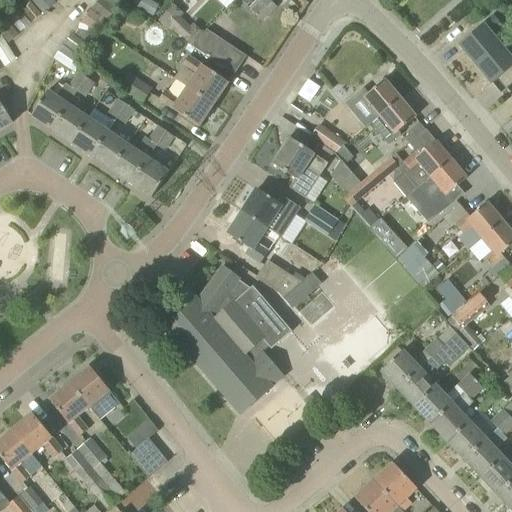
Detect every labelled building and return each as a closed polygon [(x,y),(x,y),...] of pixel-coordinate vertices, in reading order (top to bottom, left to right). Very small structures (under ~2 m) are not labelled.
[(20,7),(32,22),(41,15),(28,0),(20,7)] [(33,0),(44,13),(55,4),(51,0),(33,0)] [(116,10),(101,0),(98,0),(93,8),(109,20),(116,10)] [(259,0),(261,1),(251,11),(262,21),(276,7),(272,2),(274,0),(259,0)] [(153,17),(159,6),(150,1),(144,12),(153,17)] [(9,16),(21,31),(30,24),(17,9),(9,16)] [(107,23),(90,12),(83,21),(100,33),(107,23)] [(476,64),(499,45),(490,33),(501,24),(494,16),(459,44),(476,64)] [(0,23),(0,32),(9,43),(18,35),(5,19),(0,23)] [(81,25),(75,33),(91,45),(97,36),(81,25)] [(191,47),(214,62),(234,75),(246,56),(206,30),(191,47)] [(89,47),(72,34),(65,44),(82,57),(89,47)] [(0,57),(5,66),(15,60),(0,36),(0,35),(0,57)] [(511,52),(508,56),(499,45),(476,64),(492,84),(511,67),(511,52)] [(54,59),(55,60),(74,72),(83,60),(62,46),(54,59)] [(228,83),(188,56),(182,65),(196,75),(187,87),(214,105),(228,83)] [(31,117),(51,130),(69,104),(77,93),(86,79),(77,73),(69,84),(67,83),(58,97),(48,91),(31,117)] [(131,76),(122,89),(142,102),(151,89),(131,76)] [(94,84),(86,79),(77,93),(86,98),(94,84)] [(368,103),(379,116),(400,98),(385,80),(368,94),(365,91),(352,101),(360,110),(368,103)] [(165,91),(159,100),(199,127),(214,105),(187,87),(178,100),(165,91)] [(401,135),(398,131),(416,117),(400,98),(379,116),(371,123),(381,136),(389,145),(401,135)] [(135,112),(117,99),(107,112),(125,126),(135,112)] [(0,102),(0,131),(13,123),(0,102)] [(88,118),(69,104),(51,130),(71,144),(88,118)] [(71,144),(91,157),(108,132),(88,118),(71,144)] [(310,138),(335,154),(342,146),(346,143),(319,124),(310,138)] [(111,171),(131,184),(148,159),(157,145),(166,132),(156,126),(147,139),(144,138),(136,151),(128,145),(111,171)] [(128,145),(108,132),(91,157),(111,171),(128,145)] [(175,138),(166,132),(157,145),(166,151),(175,138)] [(273,164),(296,179),(290,188),(306,198),(328,163),(315,154),(290,138),(273,164)] [(430,178),(452,160),(436,142),(419,156),(416,153),(404,163),(407,167),(402,171),(417,189),(430,178)] [(353,158),(342,146),(335,154),(345,165),(353,158)] [(151,198),(152,197),(168,173),(148,159),(131,184),(151,198)] [(360,184),(346,196),(342,199),(350,208),(369,229),(379,220),(369,209),(364,212),(357,203),(376,187),(399,168),(391,159),(368,178),(360,184)] [(346,196),(360,184),(340,160),(330,177),(346,196)] [(427,202),(432,197),(440,207),(452,196),(450,193),(467,178),(452,160),(430,178),(417,189),(427,202)] [(257,189),(242,212),(267,228),(279,236),(297,207),(282,197),(278,203),(257,189)] [(488,203),(470,218),(467,214),(455,224),(462,234),(471,227),(481,239),(503,221),(488,203)] [(327,237),(338,221),(315,205),(304,222),(327,237)] [(267,228),(242,212),(227,234),(249,248),(245,254),(260,264),(269,251),(257,244),(267,228)] [(511,244),(511,232),(503,221),(481,239),(492,252),(483,259),(491,268),(503,258),(501,254),(511,244)] [(390,228),(379,239),(396,258),(407,248),(390,228)] [(434,280),(439,276),(434,270),(420,256),(413,247),(398,260),(422,288),(423,289),(434,280)] [(282,297),(300,282),(267,262),(256,279),(282,297)] [(223,267),(198,302),(188,291),(173,304),(182,314),(166,327),(240,414),(271,387),(270,386),(282,377),(260,354),(254,347),(263,340),(271,350),(292,332),(253,286),(250,289),(238,280),(238,279),(223,267)] [(312,273),(300,282),(282,297),(292,309),(321,285),(312,273)] [(466,306),(446,283),(437,290),(447,302),(440,308),(450,320),(466,306)] [(466,306),(450,320),(448,321),(456,331),(487,304),(479,295),(466,306)] [(474,351),(486,341),(481,335),(477,338),(467,326),(458,333),(474,351)] [(413,362),(403,351),(381,372),(398,390),(444,347),(437,340),(413,362)] [(437,387),(429,378),(441,367),(438,364),(450,353),(444,347),(398,390),(414,408),(437,387)] [(90,367),(69,383),(89,408),(100,420),(120,404),(90,367)] [(437,387),(414,408),(430,425),(476,381),(470,375),(446,397),(437,387)] [(511,375),(503,383),(510,391),(511,389),(511,375)] [(447,443),(469,422),(462,414),(473,403),(471,400),(483,388),(476,381),(430,425),(447,443)] [(89,408),(69,383),(49,400),(79,437),(88,430),(77,417),(89,408)] [(510,417),(503,411),(501,409),(490,421),(497,429),(510,417)] [(32,414),(12,430),(32,455),(44,445),(54,458),(62,451),(32,414)] [(486,440),(464,460),(480,478),(503,457),(495,449),(506,438),(505,437),(511,429),(511,420),(510,417),(497,429),(486,440)] [(149,419),(137,429),(147,441),(149,439),(159,431),(149,419)] [(464,460),(486,440),(479,432),(469,422),(447,443),(464,460)] [(32,455),(12,430),(0,439),(0,456),(22,484),(30,477),(20,464),(32,455)] [(108,460),(91,439),(77,450),(118,500),(126,494),(102,465),(108,460)] [(148,479),(168,462),(149,439),(147,441),(129,455),(148,479)] [(75,451),(65,460),(106,510),(117,501),(75,451)] [(511,467),(503,457),(480,478),(497,495),(511,481),(511,467)] [(406,499),(417,489),(392,463),(373,481),(402,511),(403,511),(411,504),(406,499)] [(402,511),(373,481),(354,498),(367,511),(402,511)] [(511,481),(497,495),(511,511),(511,481)] [(33,511),(41,506),(28,489),(20,496),(32,511),(33,511)] [(1,511),(28,511),(17,498),(0,511),(1,511)]
